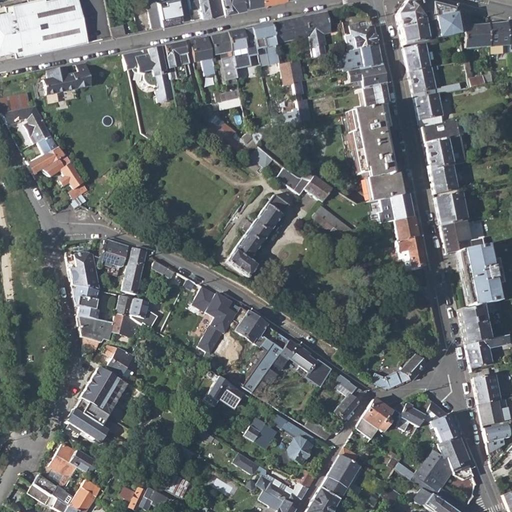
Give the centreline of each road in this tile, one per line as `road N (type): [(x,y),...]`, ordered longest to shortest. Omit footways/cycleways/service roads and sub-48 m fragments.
road 1 (residential): [(453,372),(378,0)]
road 2 (residential): [(49,234),(97,229),(147,246),(246,297),(370,390)]
road 3 (residential): [(0,69),(329,0)]
road 4 (residential): [(49,234),(66,361),(47,424),(31,434),(6,481)]
road 5 (residential): [(299,511),(370,390)]
road 6 (residential): [(492,499),(453,372)]
